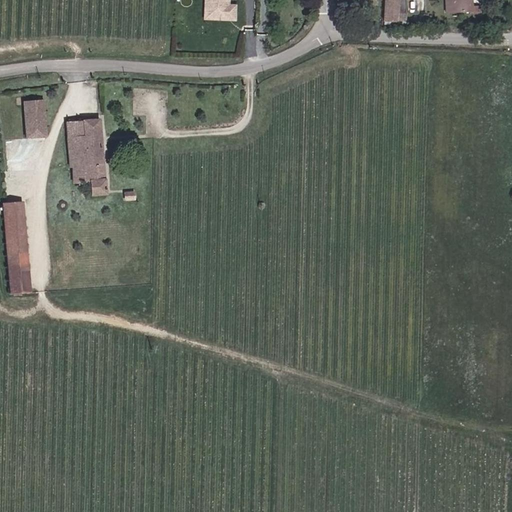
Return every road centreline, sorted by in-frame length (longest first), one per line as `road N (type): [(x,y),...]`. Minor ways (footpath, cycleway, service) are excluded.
road 1 (track): [(47,303),(470,432),(511,435)]
road 2 (unclassified): [(327,28),(291,57),(230,71),(83,64),(0,72)]
road 3 (residential): [(327,28),(511,44)]
road 4 (track): [(287,373),(281,511)]
